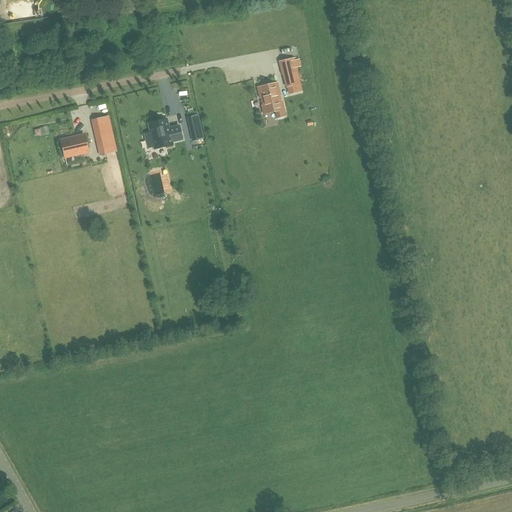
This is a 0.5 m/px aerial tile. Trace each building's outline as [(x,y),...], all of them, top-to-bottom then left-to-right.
[(286,87),(300,84),(296,68),(294,60),(294,59),(280,62),(286,87)] [(277,83),(270,85),(264,86),(257,88),(260,99),(262,98),(263,105),(261,105),(263,114),(275,111),(277,118),(285,116),(281,101),(280,101),(279,97),(280,96),(277,83)] [(103,144),(106,154),(116,152),(108,116),(92,120),(98,145),(103,144)] [(150,132),(154,147),(154,149),(172,145),(172,142),(182,140),(179,126),(168,129),(166,120),(148,124),(150,132)] [(202,139),(200,127),(190,129),(193,141),(202,139)] [(65,158),(88,152),(84,135),(61,140),(65,158)]
